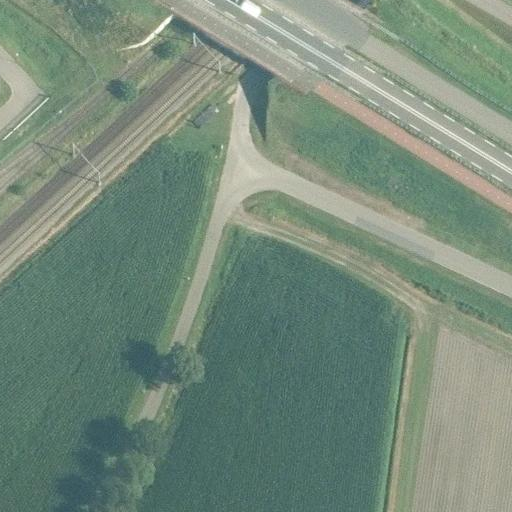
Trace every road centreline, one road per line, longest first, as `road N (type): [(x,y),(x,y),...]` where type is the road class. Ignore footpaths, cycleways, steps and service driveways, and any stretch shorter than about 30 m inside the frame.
road 1 (unclassified): [(95,511),(200,278),(233,162)]
road 2 (tertiary): [(227,0),(511,172)]
road 3 (unclassified): [(233,162),(511,290)]
road 4 (unclassified): [(291,0),(511,134)]
road 5 (unclassified): [(233,162),(243,105),(259,72),(332,0)]
